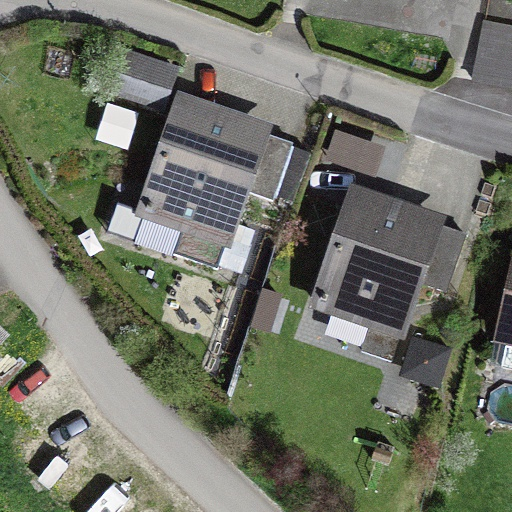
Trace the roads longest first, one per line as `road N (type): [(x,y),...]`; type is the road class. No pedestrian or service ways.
road 1 (residential): [(511,151),(154,24),(54,0)]
road 2 (residential): [(238,511),(148,432),(0,229)]
